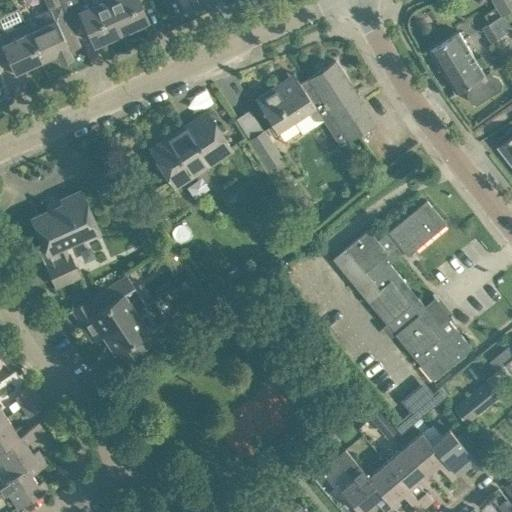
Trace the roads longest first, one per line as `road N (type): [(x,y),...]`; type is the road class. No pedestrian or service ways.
road 1 (residential): [(0,149),(336,0)]
road 2 (residential): [(51,511),(114,469),(0,302)]
road 3 (tertiary): [(511,221),(414,98),(357,0)]
